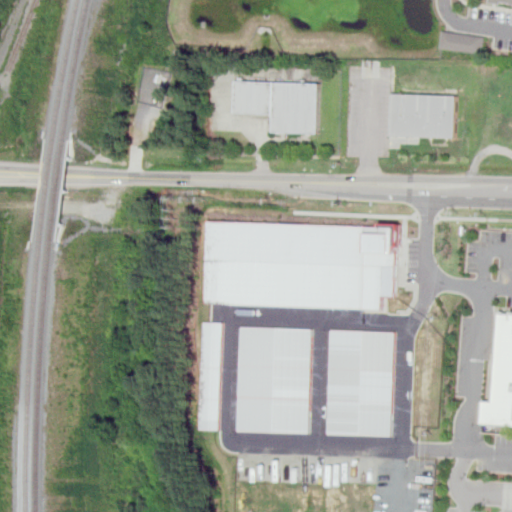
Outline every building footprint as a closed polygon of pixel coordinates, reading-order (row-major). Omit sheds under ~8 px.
[(442,48),(483,54),(486,36),(445,30),(442,48)] [(238,81),(237,114),(276,115),(275,133),(320,134),(322,84),(238,81)] [(395,95),(394,136),(458,138),(459,96),(395,95)] [(211,222),(209,304),(385,310),(385,296),(399,296),(400,254),(402,254),(402,246),(405,247),(406,225),(386,224),(386,228),(211,222)] [(504,315),(511,315),(511,427),(485,426),(487,401),(498,402),(504,315)] [(208,322),(229,323),(224,430),(205,429),(208,322)] [(246,328),(316,330),(312,434),(242,431),(246,328)] [(333,329),(331,434),(394,436),(397,331),(333,329)]
